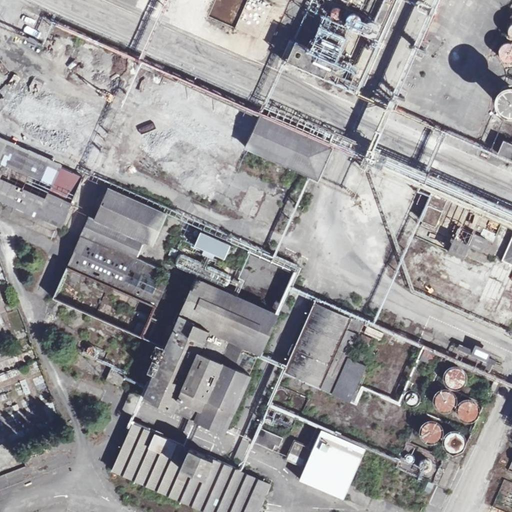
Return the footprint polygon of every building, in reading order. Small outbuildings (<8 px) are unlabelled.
[(318,18),(301,54),(306,57),(329,67),(345,30),(318,18)] [(54,25),(40,55),(123,93),(138,60),(100,43),(98,46),(54,25)] [(301,54),(288,49),(279,66),(299,74),(306,57),(301,54)] [(306,57),(299,74),(351,98),(359,80),(329,67),(306,57)] [(0,112),(29,126),(50,134),(53,129),(78,140),(98,148),(111,119),(31,82),(6,76),(0,88),(0,112)] [(178,83),(165,112),(307,177),(315,180),(329,150),(256,118),(178,83)] [(511,90),(505,87),(498,90),(494,99),(497,108),(505,111),(511,109),(511,90)] [(50,134),(29,126),(21,143),(68,164),(78,140),(53,129),(50,134)] [(0,198),(60,225),(66,210),(70,202),(50,193),(60,169),(65,172),(68,164),(21,143),(0,133),(0,198)] [(511,145),(501,141),(495,155),(511,162),(511,145)] [(65,172),(60,169),(50,193),(70,202),(81,179),(65,172)] [(88,220),(53,299),(141,339),(167,282),(190,293),(142,397),(223,433),(249,375),(198,352),(204,338),(254,359),(287,289),(294,274),(270,263),(104,189),(89,221),(88,220)] [(448,198),(432,190),(419,219),(432,225),(437,214),(440,215),(448,198)] [(485,241),(474,236),(469,247),(481,252),(485,241)] [(511,236),(500,262),(511,267),(511,236)] [(474,312),(489,319),(509,271),(495,265),(474,312)] [(314,302),(283,372),(348,402),(364,365),(346,357),(361,322),(314,302)] [(368,326),(365,333),(380,340),(383,333),(368,326)] [(486,362),(492,352),(477,345),(471,355),(486,362)] [(438,355),(425,349),(420,361),(433,367),(438,355)] [(462,390),(470,372),(450,364),(443,382),(462,390)] [(112,368),(107,379),(120,385),(125,374),(112,368)] [(481,412),(482,405),(458,392),(441,389),(436,398),(434,412),(454,424),(428,419),(421,430),(420,438),(432,444),(442,446),(450,451),(461,452),(466,443),(467,434),(481,412)] [(131,425),(111,470),(204,511),(255,511),(267,486),(238,473),(210,460),(211,459),(187,448),(186,450),(131,425)] [(260,428),(253,444),(272,453),(275,447),(278,449),(283,438),(260,428)] [(293,441),(284,461),(300,468),(309,448),(293,441)]
